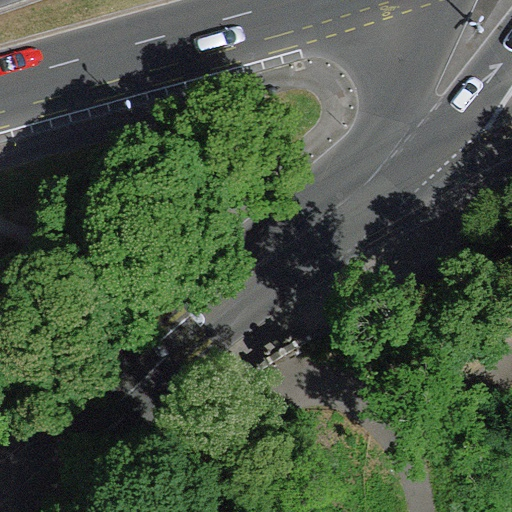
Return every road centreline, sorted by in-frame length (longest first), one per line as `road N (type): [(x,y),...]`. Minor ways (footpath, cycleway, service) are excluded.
road 1 (tertiary): [(349,201),(224,296),(0,490)]
road 2 (primary): [(0,88),(316,0)]
road 3 (tertiary): [(349,201),(430,110),(495,0)]
road 4 (unclassified): [(349,201),(511,130)]
